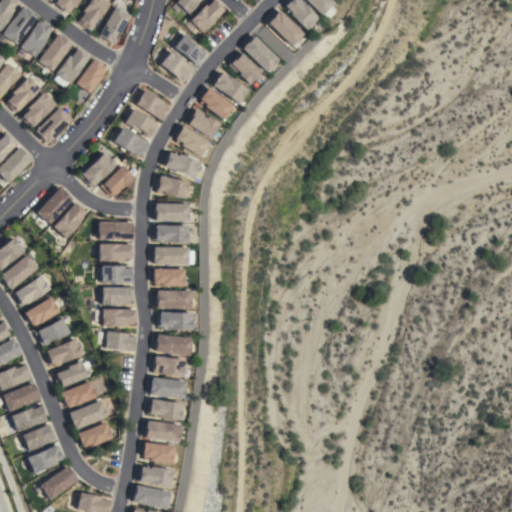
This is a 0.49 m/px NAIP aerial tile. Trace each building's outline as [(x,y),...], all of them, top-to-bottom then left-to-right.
[(0,0),(12,0),(15,2),(11,8),(12,9),(0,26),(0,0)] [(77,0),(67,14),(53,3),(55,0),(77,0)] [(88,30),(76,21),(83,12),(81,10),(88,0),(104,0),(108,3),(88,30)] [(174,0),(199,0),(185,14),(183,12),(183,13),(179,9),(180,8),(173,2),(174,0)] [(199,32),(187,20),(203,4),(205,6),(210,0),(214,0),(222,8),(199,32)] [(305,29),(290,15),(290,16),(285,11),(287,9),(284,6),(289,0),(299,0),(316,17),(305,29)] [(330,0),(332,2),(330,5),(334,10),(333,13),(331,15),(328,17),(325,19),(305,0),(330,0)] [(14,44),(0,34),(20,6),(34,17),(14,44)] [(112,44),(110,43),(109,44),(96,36),(113,6),(128,15),(112,44)] [(266,22),(273,15),(273,14),(276,11),(276,12),(278,10),(302,33),(290,45),(266,22)] [(18,47),(37,19),(49,28),(45,34),(48,35),(44,41),(43,40),(32,57),(18,47)] [(50,71),(35,60),(56,33),(70,44),(50,71)] [(171,47),(182,34),(197,45),(195,47),(201,51),(202,50),(206,52),(195,66),(171,47)] [(277,60),(264,72),(240,47),(245,42),(246,42),(252,35),(277,60)] [(53,73),(69,51),(71,53),(75,48),(87,57),(67,83),(53,73)] [(192,69),(181,82),(158,64),(168,51),(192,69)] [(259,72),(252,79),(253,80),(250,83),(249,82),(247,84),(238,75),(237,75),(227,65),(229,63),(227,61),(238,51),(239,53),(259,72)] [(91,59),(103,67),(102,69),(104,71),(87,93),(73,83),(91,59)] [(0,69),(5,63),(12,69),(13,67),(17,71),(16,72),(19,74),(3,94),(1,92),(0,93),(0,69)] [(227,79),(228,77),(246,90),(236,103),(209,83),(218,72),(219,72),(227,79)] [(38,88),(15,112),(4,102),(9,97),(7,96),(26,77),(38,88)] [(231,105),(220,119),(198,102),(199,101),(197,99),(206,87),(231,105)] [(142,89),(167,105),(158,120),(133,104),(142,89)] [(54,104),(30,128),(20,117),(24,113),(23,111),(42,92),(54,104)] [(57,107),(70,119),(46,143),(44,141),(43,142),(37,135),(33,131),(57,107)] [(131,108),(156,124),(147,139),(140,134),(142,132),(140,131),(138,133),(122,123),(131,108)] [(191,109),(192,110),(193,108),(218,123),(216,126),(217,126),(214,131),(213,130),(209,138),(183,122),(191,109)] [(206,142),(197,157),(174,142),(175,139),(172,138),(180,126),(206,142)] [(120,127),(146,143),(145,145),(146,145),(142,151),(141,151),(138,155),(137,155),(136,157),(111,142),(120,127)] [(0,138),(5,133),(15,143),(0,158),(0,138)] [(6,183),(0,177),(0,164),(17,147),(30,159),(6,183)] [(191,178),(160,165),(167,149),(198,162),(191,178)] [(114,164),(94,183),(93,181),(88,186),(77,175),(101,152),(114,164)] [(113,195),(111,193),(108,196),(98,186),(119,164),(131,177),(131,178),(131,177),(113,195)] [(187,181),(183,198),(154,192),(157,175),(187,181)] [(47,223),(34,211),(57,187),(70,199),(47,223)] [(50,226),(73,201),(84,211),(79,216),(82,218),(63,238),(50,226)] [(186,203),(186,221),(153,221),(153,210),(153,203),(186,203)] [(131,222),(131,233),(130,233),(130,239),(96,239),(96,222),(131,222)] [(185,243),(158,243),(158,239),(154,239),(154,240),(151,240),(152,225),(185,225),(185,243)] [(21,250),(0,266),(0,245),(11,237),(21,250)] [(96,243),(130,243),(130,258),(123,258),(123,261),(96,261),(96,243)] [(186,247),(186,250),(192,250),(192,264),(151,264),(151,247),(186,247)] [(8,289),(7,287),(6,288),(1,281),(1,280),(0,279),(0,273),(24,254),(35,268),(8,289)] [(99,265),(128,265),(128,268),(130,268),(130,272),(131,272),(131,281),(130,281),(130,283),(99,283),(99,265)] [(182,269),(182,286),(153,286),(153,283),(151,283),(151,268),(182,269)] [(48,289),(26,304),(24,302),(19,306),(10,293),(38,274),(48,289)] [(100,287),(130,287),(130,302),(128,302),(128,305),(100,304),(100,287)] [(189,290),(189,308),(155,308),(155,290),(189,290)] [(48,296),(57,311),(33,326),(32,324),(30,325),(22,312),(48,296)] [(100,309),(134,309),(134,323),(127,323),(127,326),(100,326),(100,309)] [(190,329),(170,329),(170,330),(163,330),(163,327),(156,327),(157,312),(190,312),(190,329)] [(33,332),(60,318),(64,325),(65,325),(67,330),(66,330),(68,333),(41,347),(33,332)] [(9,333),(0,338),(0,322),(2,321),(9,333)] [(104,330),(133,334),(133,337),(134,337),(134,341),(135,341),(134,352),(102,348),(104,330)] [(154,351),(156,334),(190,338),(188,355),(154,351)] [(0,364),(0,343),(11,338),(20,353),(0,364)] [(80,354),(55,365),(54,362),(48,365),(42,352),(73,338),(80,354)] [(182,375),(152,371),(154,355),(184,359),(182,375)] [(57,388),(51,374),(56,373),(55,370),(79,361),(80,363),(81,363),(83,368),(82,369),(85,377),(57,388)] [(0,370),(17,364),(18,367),(24,364),(30,378),(0,390),(0,370)] [(185,381),(183,399),(149,394),(151,377),(185,381)] [(87,381),(93,397),(67,408),(66,405),(63,406),(58,392),(87,381)] [(0,397),(0,394),(31,382),(33,388),(34,387),(37,396),(38,398),(6,411),(3,403),(0,397)] [(180,420),(153,417),(153,414),(147,413),(148,399),(182,403),(180,420)] [(73,429),(66,412),(98,400),(105,416),(73,429)] [(8,415),(33,405),(34,408),(40,405),(46,419),(15,431),(8,415)] [(180,425),(177,442),(144,437),(146,420),(180,425)] [(109,439),(83,448),(82,446),(80,447),(74,432),(103,422),(109,439)] [(53,437),(49,438),(50,441),(26,451),(24,446),(23,446),(22,444),(23,443),(20,434),(47,423),(53,437)] [(173,446),(171,464),(143,460),(143,457),(141,456),(143,442),(173,446)] [(25,457),(56,444),(61,458),(55,461),(56,463),(31,473),(25,457)] [(169,488),(137,481),(140,466),(150,468),(151,465),(173,470),(169,488)] [(47,500),(37,485),(65,466),(68,471),(69,470),(74,477),(73,478),(75,480),(47,500)] [(169,492),(165,509),(132,502),(135,485),(169,492)] [(78,492),(100,496),(99,499),(110,501),(107,511),(88,511),(74,509),(78,492)]
